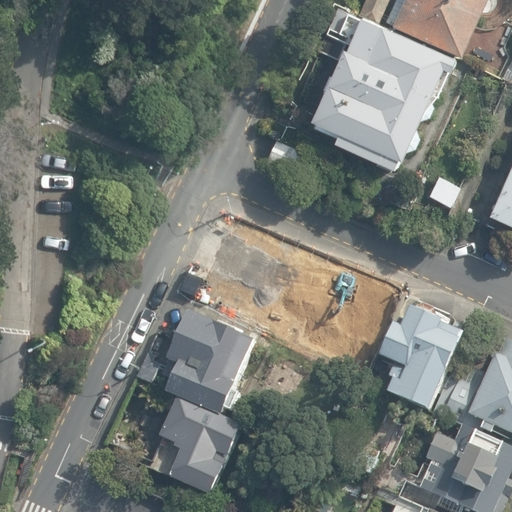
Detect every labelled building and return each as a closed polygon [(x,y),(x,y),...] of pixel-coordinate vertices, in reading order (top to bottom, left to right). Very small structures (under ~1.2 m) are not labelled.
[(363,0),(359,9),(378,18),(386,0),(363,0)] [(498,0),(414,0),(404,26),(476,55),(498,0)] [(469,61),(346,11),(302,111),(323,119),(319,129),(345,138),(344,144),(406,171),(409,162),(415,164),(457,73),(463,76),(469,61)] [(511,51),(508,49),(496,72),(511,80),(511,51)] [(456,175),(433,164),(421,189),(444,201),(456,175)] [(511,172),(491,215),(511,224),(511,172)] [(324,283),(260,254),(229,322),(284,346),(300,311),(309,315),(324,283)] [(227,316),(235,300),(206,287),(198,303),(227,316)] [(471,337),(411,308),(377,379),(437,408),(471,337)] [(168,396),(180,401),(225,421),(228,413),(235,416),(244,395),(237,392),(256,347),(255,347),(258,342),(245,337),(246,334),(220,322),(218,326),(191,314),(163,378),(174,383),(168,396)] [(511,342),(502,338),(467,416),(511,436),(511,342)] [(225,421),(180,401),(163,441),(178,448),(177,451),(184,454),(172,481),(213,500),(245,430),(225,421)] [(494,511),(511,472),(511,447),(455,423),(424,493),(467,511),(494,511)] [(440,511),(397,494),(389,511),(440,511)]
